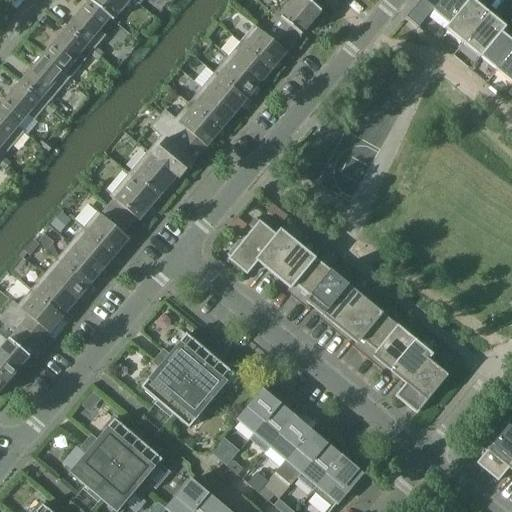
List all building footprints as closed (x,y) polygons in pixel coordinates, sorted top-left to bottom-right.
[(112,21),(130,0),(88,0),(88,1),(89,2),(90,2),(110,18),(109,19),(112,21)] [(306,0),(296,0),(266,36),(265,37),(285,54),(321,12),(306,0)] [(467,5),(468,6),(472,0),(441,0),(433,10),(449,24),(451,25),(467,5)] [(99,31),(109,19),(110,18),(90,2),(89,2),(66,29),(101,58),(104,54),(95,47),(105,36),(99,31)] [(467,5),(451,25),(449,24),(445,29),(463,44),(484,19),(468,6),(467,5)] [(484,19),(463,44),(480,58),(501,32),(484,19)] [(254,26),(240,42),(272,70),(285,54),(265,37),(266,36),(254,26)] [(66,29),(43,56),(67,77),(88,54),(97,62),(101,58),(66,29)] [(511,41),(501,32),(480,58),(496,71),(511,52),(511,41)] [(240,42),(227,58),(259,85),(272,70),(240,42)] [(511,52),(496,71),(511,84),(511,52)] [(67,77),(43,56),(20,84),(54,112),(57,108),(46,100),(67,77)] [(227,58),(214,74),(246,101),(259,85),(227,58)] [(214,74),(201,89),(233,116),(246,101),(214,74)] [(20,84),(0,107),(0,114),(17,128),(27,116),(29,118),(39,107),(51,116),(54,112),(20,84)] [(201,89),(188,105),(220,132),(233,116),(201,89)] [(206,148),(220,132),(188,105),(175,120),(174,120),(206,148)] [(160,137),(193,164),(206,148),(174,120),(175,120),(165,111),(150,128),(160,137)] [(0,114),(0,161),(7,167),(11,164),(3,157),(24,133),(18,128),(17,128),(0,114)] [(160,137),(148,152),(147,152),(176,177),(179,180),(193,164),(160,137)] [(45,140),(40,146),(48,153),(53,146),(45,140)] [(158,199),(176,177),(147,152),(148,152),(148,151),(129,174),(158,199)] [(113,200),(106,207),(130,227),(136,219),(139,221),(158,199),(129,174),(109,197),(113,200)] [(129,240),(123,235),(130,227),(106,207),(100,215),(97,212),(83,229),(115,256),(129,240)] [(65,227),(70,222),(61,214),(56,220),(65,227)] [(254,218),(248,226),(253,230),(259,222),(254,218)] [(277,237),(276,235),(259,222),(253,230),(228,260),(247,275),(261,257),(260,257),(277,237)] [(83,229),(69,244),(102,272),(115,256),(83,229)] [(260,257),(261,257),(277,270),(298,245),(280,230),(276,235),(277,237),(260,257)] [(69,244),(56,260),(88,287),(102,272),(69,244)] [(294,284),(315,259),(298,245),(277,270),(294,284)] [(331,273),(315,259),(294,284),(310,298),(331,273)] [(56,260),(43,275),(75,303),(88,287),(56,260)] [(327,311),(348,286),(331,273),(310,298),(327,311)] [(43,275),(30,291),(62,318),(75,303),(43,275)] [(344,325),(365,300),(348,286),(327,311),(344,325)] [(49,334),(62,318),(30,291),(17,306),(49,334)] [(361,339),(381,314),(365,300),(344,325),(361,339)] [(13,302),(0,317),(0,321),(14,333),(15,333),(35,350),(49,334),(17,306),(13,302)] [(377,353),(398,327),(381,314),(361,339),(377,353)] [(394,366),(415,341),(398,327),(377,353),(394,366)] [(0,372),(9,381),(35,350),(15,333),(14,333),(7,342),(0,335),(0,372)] [(157,357),(187,382),(211,354),(211,353),(209,355),(186,335),(169,355),(163,350),(157,357)] [(411,380),(427,360),(428,361),(433,356),(415,341),(394,366),(409,379),(411,380)] [(211,354),(187,382),(217,407),(223,401),(216,396),(233,376),(210,356),(212,354),(211,354)] [(163,410),(187,382),(157,357),(152,363),(158,368),(141,389),(164,408),(163,410)] [(411,380),(409,379),(395,397),(398,400),(416,415),(427,402),(448,377),(447,377),(428,361),(427,360),(411,380)] [(0,372),(0,391),(9,381),(0,372)] [(212,414),(217,407),(187,382),(163,410),(164,411),(165,409),(188,429),(205,409),(212,414)] [(255,434),(279,406),(262,392),(238,420),(255,434)] [(255,434),(270,447),(294,419),(279,406),(255,434)] [(270,447),(286,460),(310,432),(294,419),(270,447)] [(85,442),(115,467),(139,439),(139,438),(137,440),(114,420),(97,440),(91,435),(85,442)] [(498,482),(511,464),(511,463),(511,462),(511,429),(508,426),(507,426),(487,451),(476,464),(495,479),(498,482)] [(325,445),(310,432),(286,460),(301,473),(325,445)] [(139,439),(115,467),(145,493),(151,486),(144,481),(161,461),(138,441),(140,439),(139,439)] [(91,495),(115,467),(85,442),(80,448),(86,454),(69,474),(92,493),(91,495)] [(341,458),(325,445),(301,473),(317,487),(341,458)] [(215,458),(226,467),(231,461),(221,452),(215,458)] [(357,472),(341,458),(317,487),(337,504),(348,490),(344,487),(357,472)] [(242,470),(231,461),(226,467),(237,476),(242,470)] [(139,499),(145,493),(115,467),(91,495),(92,496),(93,494),(114,511),(117,511),(133,494),(139,499)] [(247,484),(257,493),(263,487),(252,478),(247,484)] [(166,509),(169,511),(192,511),(207,495),(190,481),(166,509)] [(273,496),(263,487),(257,493),(268,503),(273,496)] [(218,511),(222,508),(207,495),(192,511),(218,511)]
